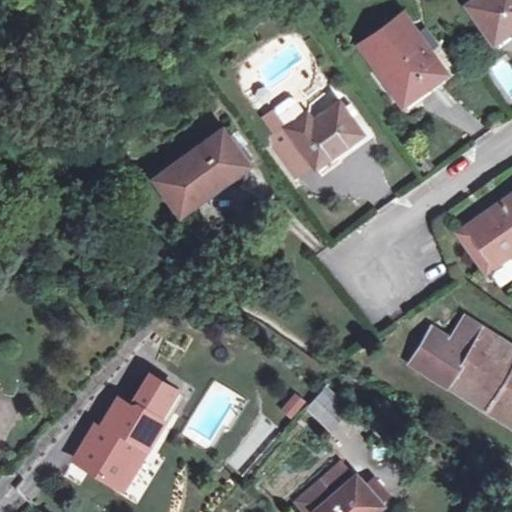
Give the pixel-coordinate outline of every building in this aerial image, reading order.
[(511,27),(511,0),(471,0),(466,4),(493,42),(511,27)] [(443,71),(400,12),(359,44),(401,102),(427,83),(443,71)] [(486,68),(509,101),(511,98),(511,67),(503,55),(486,68)] [(427,83),(401,102),(406,108),(431,90),(427,83)] [(145,94),(112,118),(120,129),(153,105),(145,94)] [(299,116),(284,127),(292,137),(312,165),(314,167),(333,152),(360,133),(338,101),(311,120),(307,115),(301,120),(299,116)] [(284,127),(282,124),(264,137),(294,178),(312,165),(292,137),(284,127)] [(224,170),(242,157),(221,130),(172,166),(156,178),(178,209),(196,199),(228,175),(224,170)] [(339,160),(333,152),(314,167),(320,174),(339,160)] [(246,162),(242,157),(224,170),(228,175),(246,162)] [(511,249),(511,194),(459,232),(486,269),(511,249)] [(497,285),(511,277),(511,262),(491,273),(497,285)] [(378,314),(377,315),(368,321),(376,333),(386,326),(378,314)] [(464,316),(449,339),(467,349),(481,327),(464,316)] [(414,334),(423,340),(431,327),(422,322),(414,334)] [(431,327),(423,340),(409,361),(474,400),(511,423),(511,345),(481,327),(467,349),(449,339),(431,327)] [(75,459),(116,485),(142,444),(146,448),(162,422),(157,419),(174,391),(149,375),(129,407),(118,399),(96,435),(91,432),(75,459)] [(306,408),(329,428),(343,413),(320,392),(306,408)] [(305,405),(296,397),(282,413),(292,422),(305,405)] [(142,444),(116,485),(121,489),(146,448),(142,444)] [(305,511),(372,511),(382,505),(356,475),(352,478),(339,464),(296,501),(305,511)]
